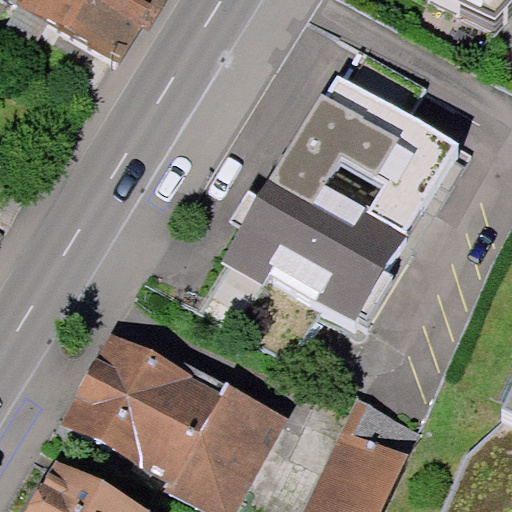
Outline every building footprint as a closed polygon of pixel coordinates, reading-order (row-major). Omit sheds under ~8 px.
[(23,0),(10,24),(103,72),(146,0),(23,0)] [(511,0),(454,0),(494,20),(511,0)] [(332,39),(201,272),(356,359),(487,125),(332,39)] [(107,336),(47,437),(174,511),(234,511),(278,438),(107,336)] [(511,511),(511,400),(498,430),(466,451),(441,511),(511,511)] [(378,511),(414,445),(350,411),(296,511),(378,511)] [(104,511),(45,474),(20,511),(104,511)]
